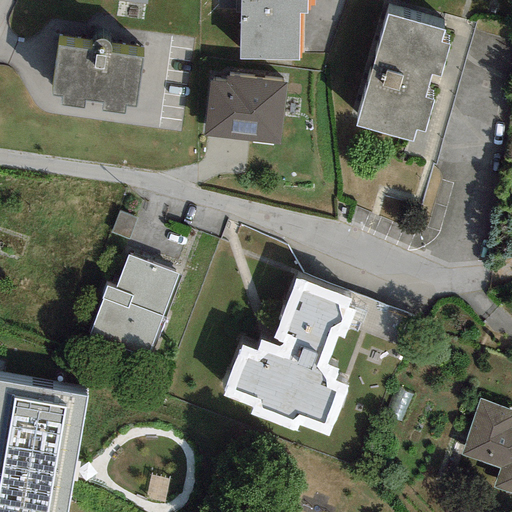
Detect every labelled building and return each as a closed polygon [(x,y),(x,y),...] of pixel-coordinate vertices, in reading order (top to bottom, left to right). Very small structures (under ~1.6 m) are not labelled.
[(306,0),(240,0),(239,60),(299,60),(299,11),(307,11),(306,0)] [(446,29),(389,13),(358,125),(411,139),(414,129),(424,132),(433,101),(423,99),(429,76),(439,79),(448,47),(442,45),(446,29)] [(141,60),(58,48),(51,96),(59,97),(58,106),(82,109),(84,100),(102,102),(101,110),(122,113),(123,103),(135,105),(141,60)] [(285,83),(208,78),(204,137),(280,143),(285,83)] [(180,272),(128,254),(115,291),(106,287),(88,336),(149,358),(180,272)] [(351,299),(296,280),(272,344),(259,339),(256,349),(239,343),(220,397),(250,408),(247,415),(295,433),(297,427),(328,438),(347,386),(335,381),(339,369),(325,364),(336,336),(342,338),(352,311),(347,309),(351,299)] [(68,511),(88,395),(0,379),(0,511),(68,511)] [(511,425),(511,411),(481,401),(462,453),(498,466),(490,489),(511,496),(511,425),(511,426),(511,425)]
